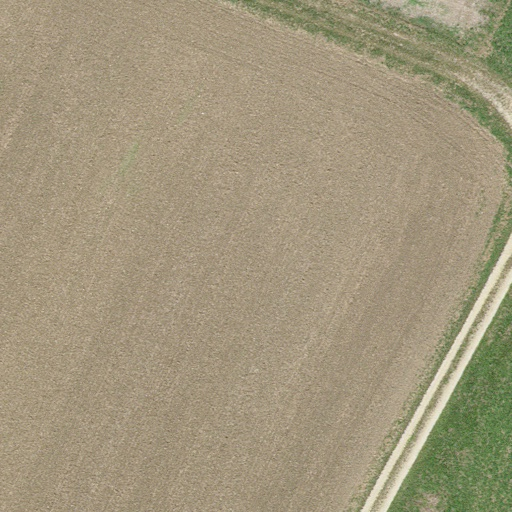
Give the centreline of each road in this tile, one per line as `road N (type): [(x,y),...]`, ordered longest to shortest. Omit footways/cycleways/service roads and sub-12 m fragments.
road 1 (track): [(377,511),(511,267)]
road 2 (track): [(511,107),(453,69),(272,0)]
